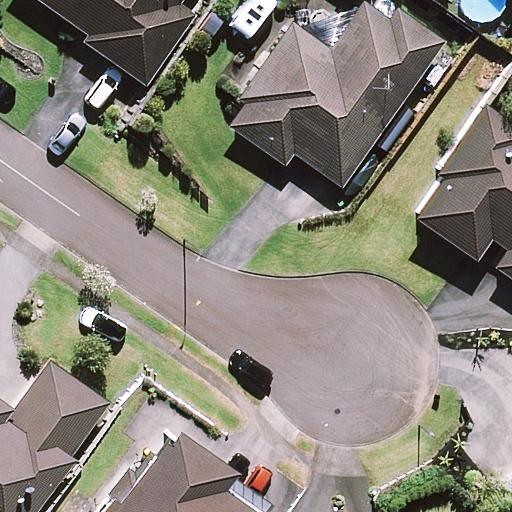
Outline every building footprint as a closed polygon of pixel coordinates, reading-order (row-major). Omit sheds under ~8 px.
[(176,0),(37,0),(81,31),(76,37),(142,83),(190,14),(174,3),(176,0)] [(394,104),(437,44),(390,11),(385,17),(361,0),(353,0),(326,39),(308,25),(287,11),(232,88),(242,96),(224,123),(278,162),(287,149),(337,185),(373,134),(394,104)] [(511,124),(478,101),(404,211),(471,255),(485,234),(504,246),(491,266),(511,280),(511,124)] [(0,511),(30,511),(105,400),(44,359),(5,418),(0,414),(0,511)] [(222,465),(161,418),(89,511),(253,511),(211,480),(222,465)] [(511,511),(511,464),(486,486),(507,511),(511,511)]
